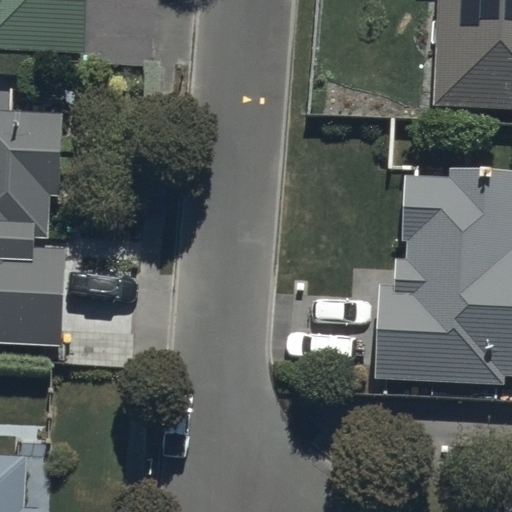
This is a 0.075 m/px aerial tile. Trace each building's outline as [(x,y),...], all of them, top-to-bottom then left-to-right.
[(0,0),(0,55),(83,57),(85,0),(0,0)] [(511,0),(432,0),(425,106),(511,112),(511,0)] [(0,338),(57,340),(64,107),(0,104),(0,338)] [(374,383),(511,387),(511,178),(382,174),(374,383)] [(0,511),(44,511),(47,464),(0,461),(0,511)]
